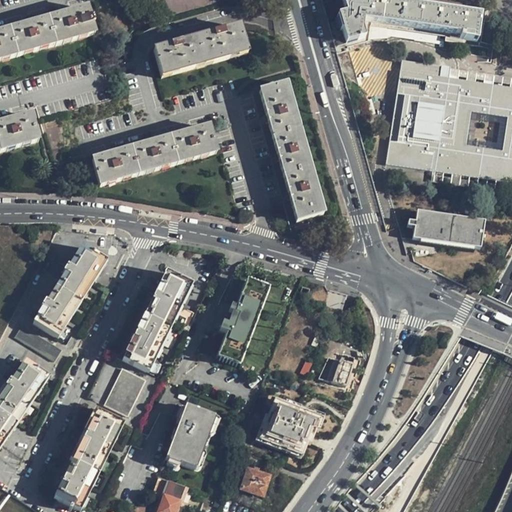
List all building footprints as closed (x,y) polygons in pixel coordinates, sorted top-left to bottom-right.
[(342,0),(346,13),(338,16),(346,44),(365,39),(362,29),(364,21),(435,33),(443,34),(462,37),(461,41),(477,43),(481,16),(384,0),(342,0)] [(0,60),(94,36),(91,26),(94,26),(91,18),(89,19),(86,10),(0,31),(0,60)] [(251,63),(240,26),(154,51),(164,86),(251,63)] [(511,81),(438,69),(443,34),(435,33),(429,78),(437,80),(438,76),(511,87),(511,188),(421,172),(420,179),(511,194),(511,81)] [(511,91),(437,80),(429,78),(400,74),(387,165),(511,184),(511,91)] [(311,179),(287,87),(259,94),(294,223),(321,216),(311,179)] [(0,154),(67,137),(60,110),(0,125),(0,154)] [(98,188),(216,155),(208,129),(91,161),(98,188)] [(82,157),(79,148),(66,151),(69,160),(82,157)] [(480,251),(484,223),(417,213),(413,240),(480,251)] [(56,339),(105,262),(82,248),(69,268),(50,256),(41,270),(59,282),(46,304),(44,303),(39,310),(41,311),(32,324),(56,339)] [(145,372),(189,285),(166,273),(121,360),(145,372)] [(238,279),(228,304),(229,305),(219,330),(226,333),(214,360),(238,370),(270,291),(238,279)] [(308,297),(310,290),(303,288),(301,294),(308,297)] [(343,295),(331,292),(329,291),(323,307),(336,311),(341,299),(343,295)] [(229,305),(228,304),(220,301),(211,326),(219,330),(229,305)] [(61,351),(22,327),(16,339),(55,363),(61,351)] [(344,391),(355,360),(342,355),(339,363),(327,359),(318,383),(344,391)] [(0,441),(45,377),(23,362),(10,381),(8,380),(3,387),(5,388),(0,395),(0,441)] [(127,415),(145,380),(121,369),(104,404),(127,415)] [(324,419),(274,399),(257,438),(302,457),(308,443),(311,444),(317,431),(318,431),(324,419)] [(184,401),(175,424),(196,432),(200,421),(195,419),(200,407),(184,401)] [(77,509),(121,421),(97,410),(52,497),(77,509)] [(264,487),(267,478),(248,471),(241,490),(262,498),(266,487),(264,487)] [(151,492),(161,496),(162,497),(156,511),(174,511),(183,488),(182,488),(157,478),(151,492)] [(226,497),(231,499),(235,488),(230,485),(226,497)]
